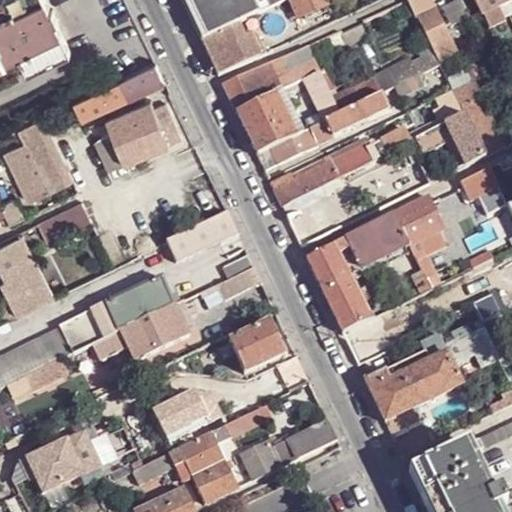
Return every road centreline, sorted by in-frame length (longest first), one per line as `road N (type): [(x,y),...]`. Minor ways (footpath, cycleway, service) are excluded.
road 1 (residential): [(199,91),(406,511)]
road 2 (residential): [(398,0),(199,91)]
